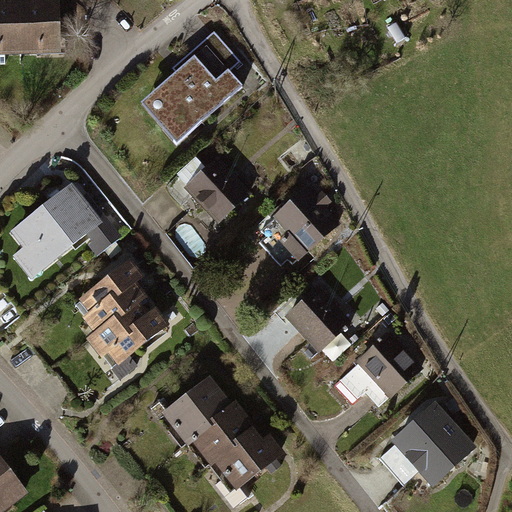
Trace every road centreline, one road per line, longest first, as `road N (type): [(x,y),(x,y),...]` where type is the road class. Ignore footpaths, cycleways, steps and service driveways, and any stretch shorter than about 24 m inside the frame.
road 1 (track): [(511,452),(442,355),(235,0)]
road 2 (residential): [(62,120),(373,511)]
road 3 (residential): [(201,0),(133,50),(62,120)]
road 4 (residential): [(0,382),(112,511)]
